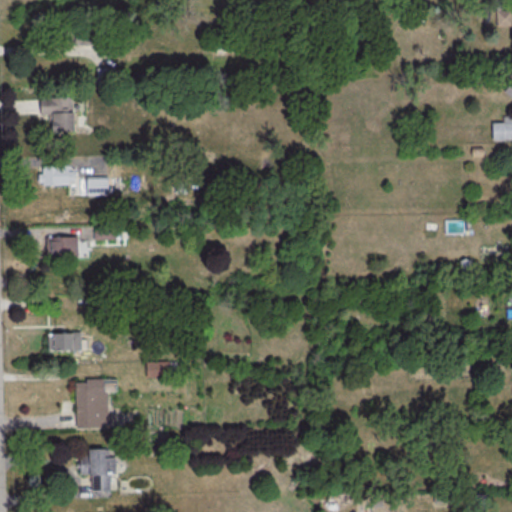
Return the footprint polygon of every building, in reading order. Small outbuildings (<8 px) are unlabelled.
[(511,9),(497,9),(497,25),(511,25),(511,9)] [(69,45),(92,45),(92,30),(69,30),(69,45)] [(37,98),(70,97),(71,132),(48,133),(48,122),(46,122),(46,114),(37,115),(37,98)] [(492,139),(511,138),(511,116),(492,116),(492,139)] [(41,185),(69,185),(69,162),(41,162),(41,185)] [(108,178),(86,178),(86,193),(108,193),(108,178)] [(55,200),(55,214),(74,214),(74,200),(55,200)] [(112,238),(112,225),(94,225),(94,238),(112,238)] [(44,256),(77,256),(77,235),(44,235),(44,256)] [(47,350),(85,350),(85,331),(47,331),(47,350)] [(74,382),(75,427),(107,426),(106,393),(101,393),(101,377),(84,378),(84,381),(74,382)] [(91,475),(92,491),(113,491),(112,448),(79,448),(80,475),(91,475)]
